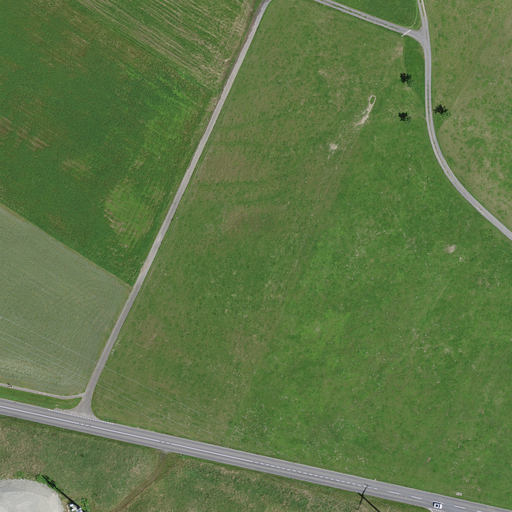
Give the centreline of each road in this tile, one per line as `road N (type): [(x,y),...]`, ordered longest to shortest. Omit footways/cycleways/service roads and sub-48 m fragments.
road 1 (secondary): [(482,511),(0,406)]
road 2 (track): [(268,0),(80,423)]
road 3 (track): [(427,38),(429,114),(442,164),(511,236)]
